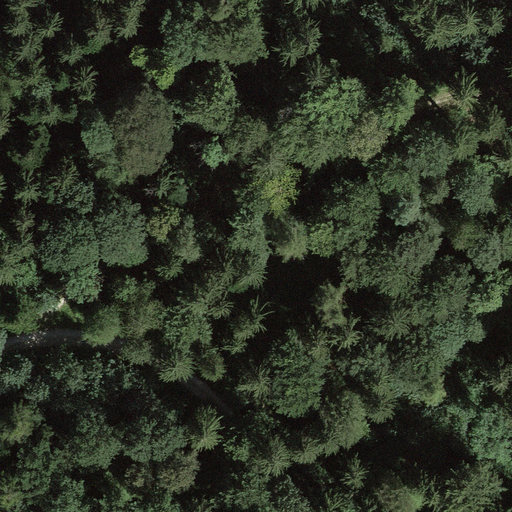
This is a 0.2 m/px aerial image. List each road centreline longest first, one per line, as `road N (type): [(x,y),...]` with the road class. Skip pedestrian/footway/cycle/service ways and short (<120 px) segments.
road 1 (track): [(26,327),(40,303),(224,178),(511,80)]
road 2 (track): [(0,337),(26,327),(151,344),(228,409),(288,511)]
